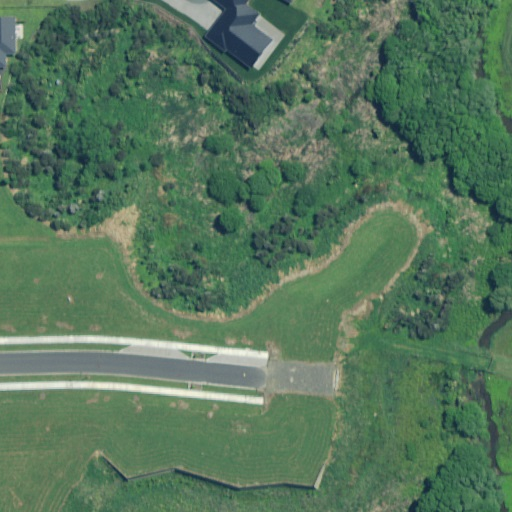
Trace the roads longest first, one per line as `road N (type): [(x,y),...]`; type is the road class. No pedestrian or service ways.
road 1 (residential): [(0,363),(85,361),(265,377)]
road 2 (unknown): [(265,377),(511,386)]
